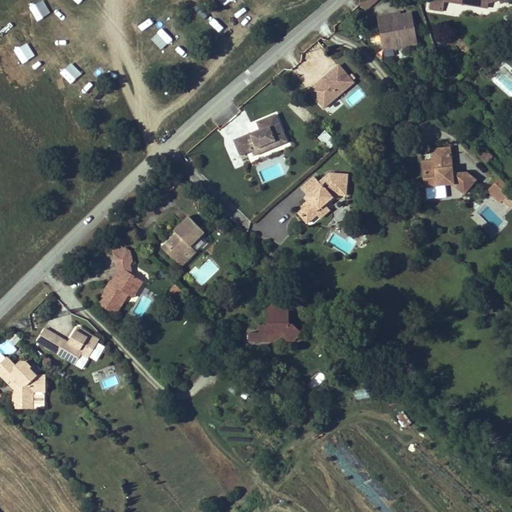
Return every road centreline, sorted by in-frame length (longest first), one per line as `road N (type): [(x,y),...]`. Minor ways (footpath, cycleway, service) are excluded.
road 1 (unclassified): [(0,305),(177,132),(331,0)]
road 2 (unknown): [(173,136),(250,226),(272,230),(302,204)]
road 3 (unknown): [(323,6),(353,43),(435,113)]
